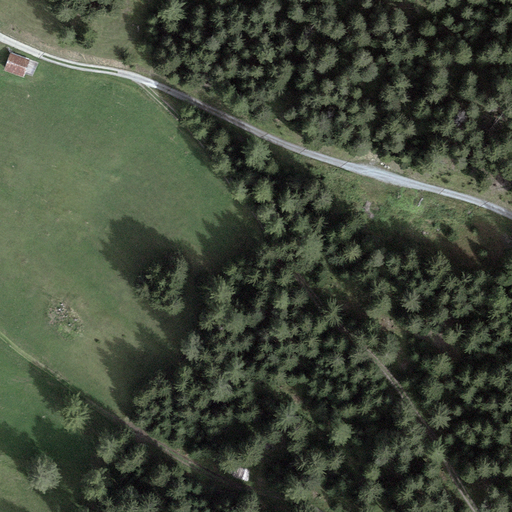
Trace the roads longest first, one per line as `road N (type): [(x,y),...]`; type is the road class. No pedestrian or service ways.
road 1 (track): [(135,78),(209,151),(282,258),(384,368),(477,511)]
road 2 (track): [(511,216),(341,164),(158,84),(49,58),(0,36)]
road 3 (track): [(0,336),(99,409),(221,480),(319,511)]
